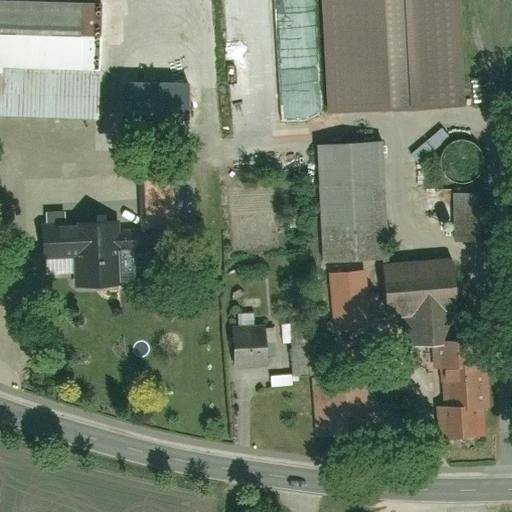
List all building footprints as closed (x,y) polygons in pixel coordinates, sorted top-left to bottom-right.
[(0,0),(0,69),(103,71),(104,1),(0,0)] [(125,4),(133,142),(202,138),(194,0),(125,4)] [(279,0),(284,121),(321,120),(316,0),(279,0)] [(329,0),(334,113),(474,108),(469,0),(329,0)] [(323,149),(327,266),(393,264),(390,148),(323,149)] [(87,294),(135,292),(133,261),(207,258),(203,176),(146,179),(149,229),(133,230),(132,221),(48,224),(51,275),(86,273),(87,294)] [(457,196),(457,243),(493,243),(493,196),(457,196)] [(396,260),(397,315),(412,315),(412,348),(453,347),(452,314),(468,314),(467,259),(396,260)] [(300,324),(301,377),(340,377),(339,323),(300,324)] [(234,363),(266,362),(264,327),(232,328),(234,363)] [(438,354),(442,440),(489,438),(486,352),(438,354)] [(320,380),(321,436),(376,435),(375,379),(320,380)]
